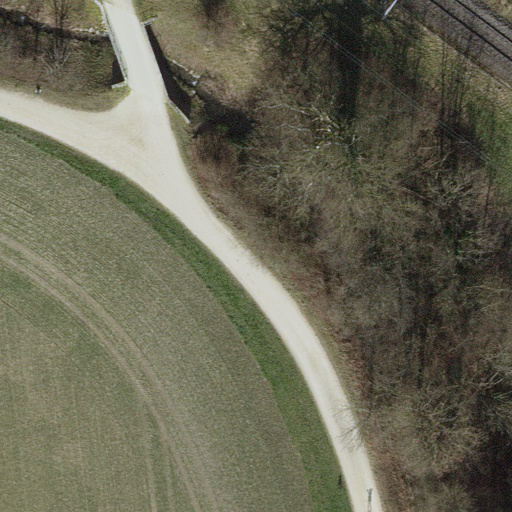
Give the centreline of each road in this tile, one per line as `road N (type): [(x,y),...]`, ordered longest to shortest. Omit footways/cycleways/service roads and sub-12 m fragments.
road 1 (track): [(138,151),(245,259),(319,361),(373,511)]
road 2 (track): [(120,0),(162,111),(138,151)]
road 3 (track): [(0,100),(138,151)]
